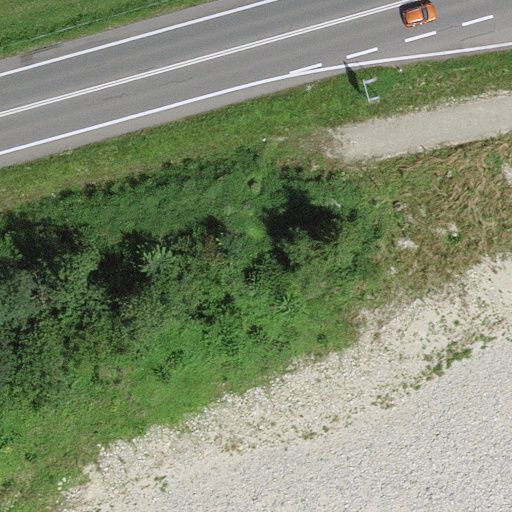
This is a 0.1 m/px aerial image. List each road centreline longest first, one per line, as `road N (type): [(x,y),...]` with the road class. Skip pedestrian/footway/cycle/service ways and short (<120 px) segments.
road 1 (trunk): [(400,0),(0,109)]
road 2 (track): [(350,138),(511,108)]
